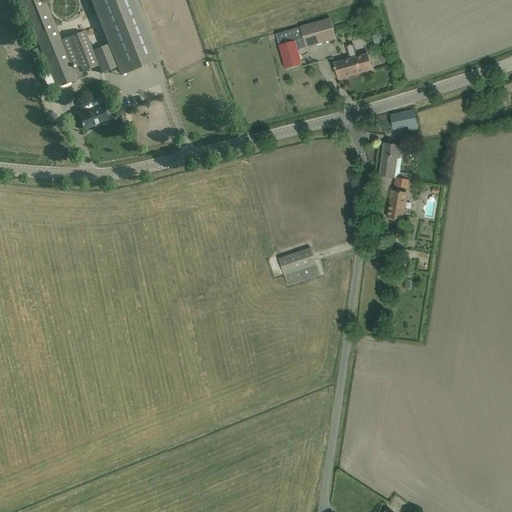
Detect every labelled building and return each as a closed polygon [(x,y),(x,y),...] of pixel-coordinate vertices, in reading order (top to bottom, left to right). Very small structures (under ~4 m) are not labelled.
[(72,69),(44,0),(20,0),(56,89),(76,81),(76,80),(84,77),(82,73),(99,67),(101,74),(156,53),(134,0),(89,0),(107,45),(92,51),(84,32),(68,38),(80,66),(72,69)] [(330,19),(300,28),(306,48),(335,40),(330,19)] [(295,42),(278,46),(285,70),(301,66),(295,42)] [(367,54),(333,64),(334,68),(334,70),(335,70),(338,80),(372,70),(367,54)] [(109,122),(106,114),(111,112),(108,103),(94,108),(92,104),(91,103),(85,105),(85,107),(86,111),(78,114),(84,130),(98,124),(99,126),(109,122)] [(416,124),(413,110),(412,111),(393,115),(390,115),(392,129),(407,126),(415,124),(416,124)] [(399,146),(384,144),(380,176),(391,178),(394,159),(397,159),(399,146)] [(396,180),(395,188),(409,190),(410,182),(396,180)] [(399,215),(403,194),(392,192),(387,217),(396,219),(395,221),(402,223),(403,215),(399,215)] [(390,247),(399,248),(402,229),(395,228),(393,240),(391,240),(390,247)] [(316,265),(310,248),(279,259),(285,276),(316,265)]
